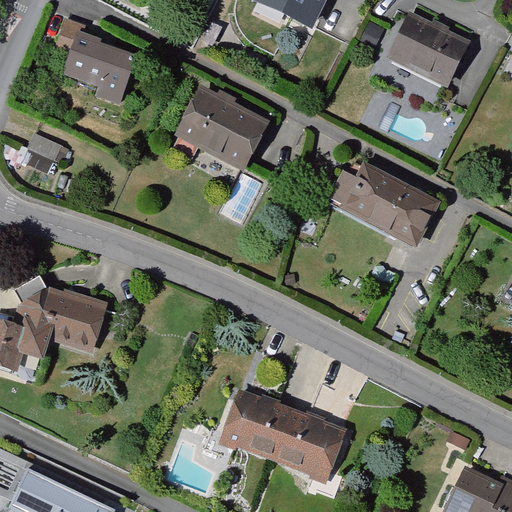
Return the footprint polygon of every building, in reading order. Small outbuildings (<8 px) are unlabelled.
[(266,0),(290,12),(286,19),(312,32),(328,0),(266,0)] [(412,16),(390,62),(452,92),(474,46),(412,16)] [(97,101),(122,111),(143,60),(83,36),(66,77),(101,91),(97,101)] [(204,92),(180,141),(250,176),(275,127),(204,92)] [(34,136),(24,166),(53,176),(63,145),(34,136)] [(333,209),(421,252),(444,205),(356,162),(333,209)] [(55,343),(96,358),(111,306),(45,286),(16,302),(10,324),(0,320),(0,371),(20,379),(27,356),(47,363),(55,343)] [(242,390),(221,445),(329,485),(350,430),(242,390)] [(511,511),(511,486),(471,465),(446,511),(511,511)] [(15,510),(18,511),(113,511),(33,473),(15,510)]
